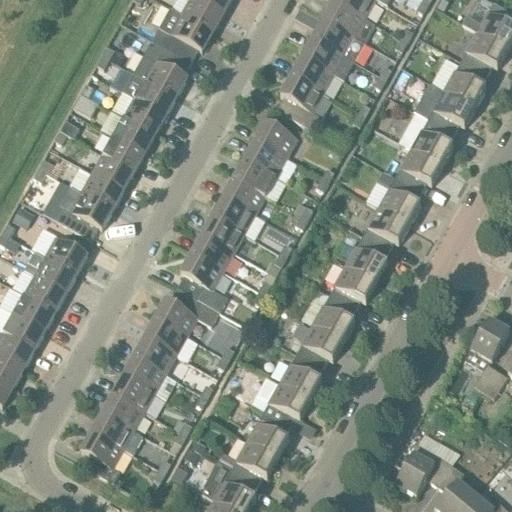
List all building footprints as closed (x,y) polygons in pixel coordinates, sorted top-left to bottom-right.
[(145,0),(135,0),(133,4),(141,9),(145,0)] [(233,0),(191,0),(192,1),(224,18),(233,0)] [(376,4),(368,0),(336,0),(334,5),(365,23),(376,4)] [(424,0),(422,5),(429,8),(434,0),(424,0)] [(224,18),(192,1),(182,19),(213,37),(224,18)] [(448,6),(442,3),(437,12),(443,15),(448,6)] [(375,29),(365,23),(334,5),(323,24),(365,48),(375,29)] [(429,8),(422,5),(416,14),(424,18),(429,8)] [(511,17),(493,7),(477,37),(508,54),(511,47),(511,17)] [(213,37),(182,19),(170,13),(151,45),(191,68),(199,55),(202,57),(213,37)] [(365,48),(323,24),(312,43),(354,66),(365,48)] [(400,43),(408,47),(413,37),(406,33),(400,43)] [(487,81),(493,71),(497,74),(508,54),(477,37),(460,66),(487,81)] [(354,66),(312,43),(302,62),(333,80),(334,79),(344,85),(354,66)] [(408,47),(400,43),(395,52),(402,56),(408,47)] [(191,68),(151,45),(133,78),(176,102),(187,83),(184,81),(191,68)] [(102,60),(109,64),(115,55),(107,51),(102,60)] [(109,64),(102,60),(97,70),(104,74),(109,64)] [(333,80),(302,62),(291,81),(323,98),(333,80)] [(475,113),(486,93),(482,91),(487,81),(460,66),(444,95),(475,113)] [(379,80),(386,84),(392,75),(385,71),(379,80)] [(176,102),(133,78),(122,97),(134,104),(166,121),(176,102)] [(386,84),(379,80),(374,90),(381,94),(386,84)] [(323,98),(291,81),(280,100),(284,102),(277,115),(308,133),(315,120),(312,118),(323,98)] [(86,89),(81,98),(88,102),(94,93),(86,89)] [(444,95),(427,125),(454,139),(460,130),(464,132),(475,113),(444,95)] [(98,108),(88,102),(81,98),(73,111),(91,121),(98,108)] [(166,121),(134,104),(124,122),(155,140),(166,121)] [(358,118),(365,122),(371,112),(363,108),(358,118)] [(365,122),(358,118),(353,128),(360,132),(365,122)] [(155,140),(124,122),(113,141),(145,159),(155,140)] [(427,125),(411,154),(443,171),(453,152),(449,149),(454,139),(427,125)] [(60,136),(67,140),(74,143),(79,134),(65,126),(60,136)] [(266,126),(255,146),(286,163),(297,144),(266,126)] [(62,149),(67,140),(60,136),(55,145),(62,149)] [(145,159),(113,141),(103,160),(134,177),(145,159)] [(286,163),(255,146),(244,165),(276,182),(286,163)] [(421,198),(427,188),(432,191),(443,171),(411,154),(395,183),(421,198)] [(134,177),(103,160),(92,179),(124,196),(134,177)] [(39,173),(46,177),(51,168),(44,164),(39,173)] [(276,182),(244,165),(234,183),(265,201),(276,182)] [(46,177),(39,173),(33,183),(41,187),(46,177)] [(321,183),(329,187),(334,178),(327,173),(321,183)] [(124,196),(92,179),(82,198),(113,215),(124,196)] [(265,201),(234,183),(223,202),(255,220),(265,201)] [(329,187),(321,183),(316,193),(323,197),(329,187)] [(395,183),(378,212),(410,230),(421,211),(416,208),(421,198),(395,183)] [(113,215),(82,198),(72,215),(65,211),(57,225),(92,245),(99,233),(102,235),(113,215)] [(255,220),(223,202),(213,221),(244,239),(255,220)] [(35,219),(20,211),(13,225),(27,233),(35,219)] [(300,221),(308,225),(313,215),(306,211),(300,221)] [(410,230),(378,212),(362,242),(388,257),(394,247),(399,249),(410,230)] [(244,239),(213,221),(202,240),(233,258),(244,239)] [(308,225),(300,221),(295,231),(302,235),(308,225)] [(2,238),(10,242),(15,233),(8,229),(2,238)] [(10,242),(2,238),(0,242),(0,248),(4,251),(10,242)] [(233,258),(202,240),(191,259),(223,276),(233,258)] [(388,257),(362,242),(345,271),(377,289),(388,269),(383,267),(388,257)] [(56,243),(45,262),(77,280),(88,261),(56,243)] [(285,249),(279,259),(286,263),(292,253),(285,249)] [(223,276),(191,259),(181,278),(184,280),(177,293),(220,318),(228,305),(212,296),(223,276)] [(265,275),(268,277),(276,281),(286,263),(279,259),(274,268),(271,266),(265,275)] [(77,280),(45,262),(35,281),(66,299),(77,280)] [(345,271),(329,300),(356,315),(361,305),(366,308),(377,289),(345,271)] [(24,300),(55,317),(66,299),(35,281),(24,300)] [(258,296),(265,300),(271,291),(263,287),(258,296)] [(186,341),(197,322),(213,331),(220,318),(177,293),(169,306),(166,304),(155,324),(186,341)] [(265,300),(258,296),(253,305),(260,309),(265,300)] [(14,319),(45,336),(55,317),(24,300),(14,319)] [(356,315),(329,300),(312,330),(344,347),(355,328),(350,325),(356,315)] [(3,338),(34,355),(45,336),(14,319),(3,338)] [(176,360),(186,341),(155,324),(145,343),(176,360)] [(489,324),(471,355),(492,367),(509,336),(489,324)] [(323,374),(328,364),(333,367),(344,347),(312,330),(296,359),(323,374)] [(0,342),(0,360),(24,374),(34,355),(3,338),(0,342)] [(176,360),(145,343),(134,361),(165,379),(176,360)] [(222,361),(229,365),(234,356),(227,352),(222,361)] [(311,406),(322,386),(317,384),(323,374),(296,359),(280,388),(311,406)] [(0,360),(0,385),(13,393),(24,374),(0,360)] [(123,380),(155,398),(165,379),(134,361),(123,380)] [(229,365),(222,361),(216,371),(224,375),(229,365)] [(498,376),(488,370),(474,391),(484,398),(498,376)] [(507,382),(498,376),(484,398),(493,404),(507,382)] [(113,399),(144,417),(155,398),(123,380),(113,399)] [(311,406),(280,388),(267,381),(251,410),(263,417),(290,432),(295,423),(300,425),(311,406)] [(13,393),(0,385),(0,410),(2,412),(13,393)] [(201,399),(208,403),(213,393),(206,389),(201,399)] [(134,436),(144,417),(113,399),(102,418),(134,436)] [(208,403),(201,399),(195,408),(203,412),(208,403)] [(278,464),(289,445),(284,442),(290,432),(263,417),(247,447),(278,464)] [(134,436),(102,418),(92,437),(123,454),(133,459),(143,441),(134,436)] [(185,427),(178,423),(173,433),(180,436),(185,427)] [(180,436),(187,440),(192,431),(185,427),(180,436)] [(187,440),(180,436),(174,446),(182,450),(187,440)] [(123,454),(92,437),(81,456),(85,458),(79,469),(114,488),(120,477),(113,473),(123,454)] [(195,444),(191,452),(201,458),(205,450),(195,444)] [(236,466),(222,458),(216,468),(257,491),(262,481),(267,484),(278,464),(247,447),(236,466)] [(187,453),(183,461),(194,467),(198,459),(187,453)] [(427,485),(437,492),(452,471),(439,462),(434,470),(414,459),(396,490),(417,502),(427,485)] [(158,474),(166,478),(171,468),(164,465),(158,474)] [(216,468),(204,490),(205,496),(203,499),(214,505),(225,511),(251,511),(256,503),(251,501),(257,491),(216,468)] [(452,471),(437,492),(447,498),(436,511),(466,511),(476,501),(458,486),(464,479),(452,471)] [(166,478),(158,474),(153,483),(160,488),(166,478)] [(488,511),(476,501),(466,511),(503,511),(499,508),(496,511),(488,511)]
